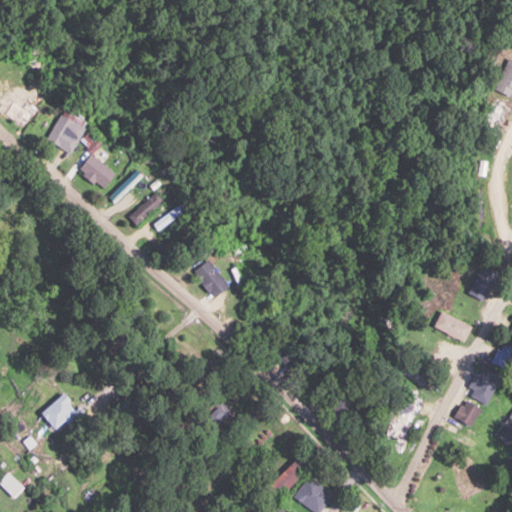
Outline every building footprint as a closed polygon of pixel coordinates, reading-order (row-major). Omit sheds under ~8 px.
[(509,96),(511,89),(511,60),(505,58),(492,89),(509,96)] [(0,61),(0,71),(18,71),(18,62),(0,61)] [(21,99),(8,90),(0,102),(0,113),(19,127),(37,100),(26,93),(21,99)] [(499,133),(507,103),(494,100),(486,130),(499,133)] [(57,113),(42,138),(65,152),(80,127),(57,113)] [(109,171),(88,158),(79,172),(100,185),(109,171)] [(103,196),(110,204),(138,176),(131,168),(103,196)] [(122,215),(130,224),(158,199),(150,190),(122,215)] [(188,201),(182,194),(149,225),(155,232),(188,201)] [(224,285),(205,258),(189,269),(208,296),(224,285)] [(465,293),(481,300),(494,271),(479,264),(465,293)] [(469,327),(439,309),(430,324),(461,342),(469,327)] [(511,317),(503,334),(511,339),(511,317)] [(488,361),(505,367),(511,350),(495,344),(488,361)] [(470,389),(467,395),(482,403),(498,375),(478,363),(465,386),(470,389)] [(327,405),(350,422),(360,409),(336,392),(327,405)] [(74,411),(60,393),(37,411),(51,429),(74,411)] [(228,412),(214,398),(200,412),(213,426),(228,412)] [(402,439),(411,403),(391,398),(381,434),(402,439)] [(451,413),(464,425),(477,410),(464,399),(451,413)] [(511,436),(511,409),(493,432),(506,443),(511,436)] [(236,511),(260,511),(323,451),(312,440),(236,511)] [(313,469),(328,486),(341,474),(325,458),(313,469)] [(0,475),(0,486),(11,496),(20,486),(4,471),(0,475)] [(313,511),(315,511),(331,493),(308,474),(291,494),(313,511)]
